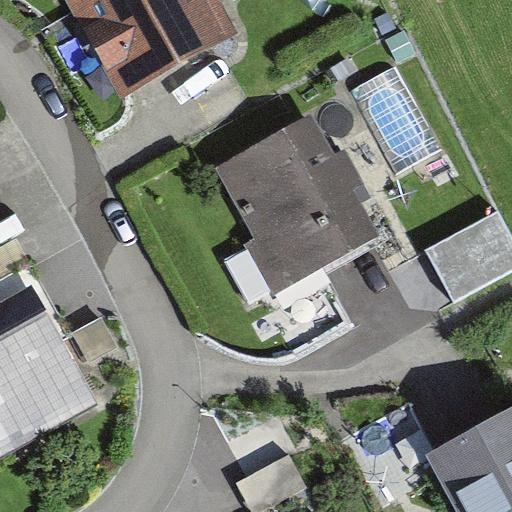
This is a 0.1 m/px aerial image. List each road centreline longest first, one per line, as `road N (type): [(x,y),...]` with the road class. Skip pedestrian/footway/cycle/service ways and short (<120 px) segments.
road 1 (residential): [(0,57),(21,74),(159,321),(178,378)]
road 2 (residential): [(443,348),(359,385),(178,378)]
road 3 (residential): [(178,378),(170,440),(127,511)]
